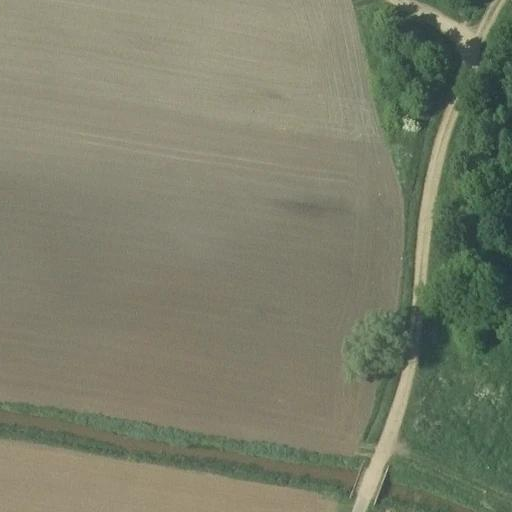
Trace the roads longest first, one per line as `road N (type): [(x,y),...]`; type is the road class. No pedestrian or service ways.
road 1 (track): [(472,47),(429,197),(408,360),(378,463)]
road 2 (track): [(385,448),(511,502)]
